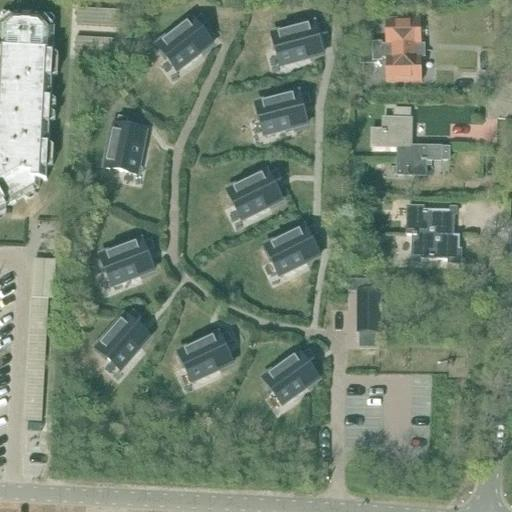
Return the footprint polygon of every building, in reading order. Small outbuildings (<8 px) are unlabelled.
[(78,9),(77,26),(119,29),(119,12),(78,9)] [(0,209),(37,191),(38,181),(47,181),(47,171),(46,171),(47,144),(49,144),(50,126),(48,126),(50,99),(51,99),(52,80),(51,80),(52,53),(53,53),(54,43),(53,43),(53,28),(43,16),(32,16),(32,14),(22,14),(22,15),(12,15),(0,25),(0,209)] [(193,21),(158,48),(178,74),(212,47),(200,31),(208,25),(202,17),(194,23),(193,21)] [(372,41),(359,41),(360,53),(378,53),(421,52),(427,52),(427,51),(421,51),(421,45),(423,45),(422,21),(387,21),(388,46),(383,46),(383,43),(372,43),(372,41)] [(315,26),(272,37),(281,68),(323,57),(318,38),(328,35),(325,26),(316,28),(315,26)] [(76,38),(75,55),(117,57),(118,41),(76,38)] [(378,53),(360,53),(360,65),(372,65),(372,63),(383,62),(383,60),(388,60),(389,84),(423,83),(423,59),(421,59),(421,52),(378,53)] [(299,95),(256,107),(264,138),(307,126),(302,107),(311,104),(309,95),(300,97),(299,95)] [(371,151),(410,150),(411,123),(409,123),(410,113),(394,113),(394,123),(383,122),(383,134),(372,134),(371,151)] [(114,127),(106,170),(137,177),(145,134),(126,130),(128,120),(118,118),(116,128),(114,127)] [(449,151),(398,152),(397,179),(425,179),(426,170),(431,170),(432,164),(441,164),(449,164),(449,151)] [(267,175),(228,193),(242,222),(281,203),(273,185),(281,181),(277,172),(268,176),(267,175)] [(405,237),(411,237),(453,238),(454,214),(410,212),(410,222),(406,222),(405,237)] [(305,230),(266,249),(280,279),(319,258),(310,240),(319,236),(315,227),(306,231),(305,230)] [(453,238),(411,237),(410,252),(415,252),(414,262),(458,264),(459,238),(453,238)] [(142,243),(101,259),(112,289),(154,273),(146,254),(156,250),(152,241),(143,245),(142,243)] [(379,294),(359,294),(359,334),(378,334),(378,350),(379,350),(379,294)] [(30,322),(25,422),(42,423),(48,323),(49,300),(32,299),(30,322)] [(126,319),(97,351),(121,372),(150,340),(135,327),(141,319),(134,313),(127,320),(126,319)] [(219,337),(179,355),(192,384),(232,366),(224,347),(233,343),(229,334),(220,339),(219,337)] [(300,356),(264,381),(283,407),(318,382),(306,365),(314,360),(309,352),(301,357),(300,356)]
